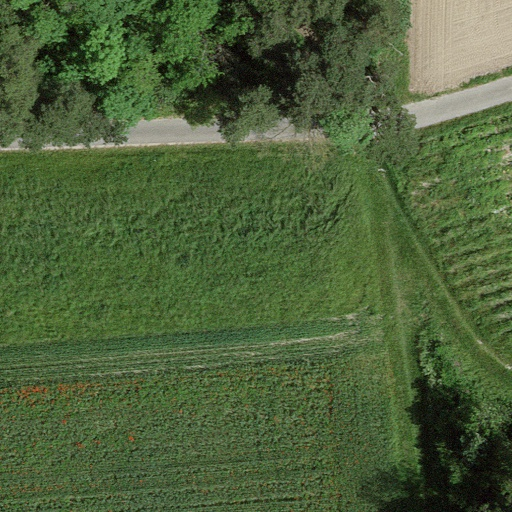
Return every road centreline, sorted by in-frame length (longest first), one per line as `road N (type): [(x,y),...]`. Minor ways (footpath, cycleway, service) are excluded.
road 1 (track): [(511,88),(367,123),(0,136)]
road 2 (track): [(416,511),(367,123)]
